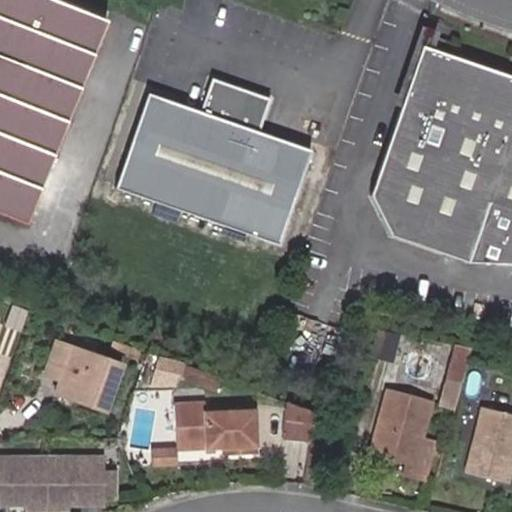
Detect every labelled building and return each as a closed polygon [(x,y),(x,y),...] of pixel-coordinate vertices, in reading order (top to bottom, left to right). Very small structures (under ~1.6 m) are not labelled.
[(0,0),(0,214),(25,224),(105,21),(49,0),(0,0)] [(511,212),(511,78),(420,47),(369,196),(389,236),(466,263),(487,204),(511,212)] [(277,245),(310,151),(257,132),(269,99),(211,79),(199,112),(147,94),(114,188),(277,245)] [(511,212),(487,204),(466,263),(511,264),(511,212)] [(391,361),(397,337),(377,332),(371,356),(391,361)] [(104,412),(121,365),(54,341),(42,375),(58,381),(56,385),(76,392),(72,402),(104,412)] [(136,359),(138,350),(120,344),(117,353),(136,359)] [(466,364),(470,349),(453,346),(436,406),(452,410),(466,364)] [(153,359),(151,385),(175,387),(177,361),(153,359)] [(219,379),(183,365),(180,373),(216,386),(219,379)] [(72,402),(76,392),(56,385),(52,395),(72,402)] [(423,480),(434,443),(420,439),(430,403),(385,391),(367,453),(404,463),(401,475),(423,480)] [(309,438),(313,413),(284,402),(279,432),(309,438)] [(254,446),(252,411),(203,414),(202,403),(175,405),(176,442),(204,441),(205,449),(254,446)] [(511,460),(511,415),(481,408),(464,473),(506,483),(511,460)] [(205,449),(204,441),(176,442),(176,450),(205,449)] [(147,465),(172,465),(172,448),(147,448),(147,465)] [(47,511),(46,457),(0,456),(0,507),(25,507),(25,511),(47,511)] [(101,471),(101,457),(46,457),(47,511),(67,511),(67,505),(102,504),(102,497),(114,496),(114,471),(101,471)]
